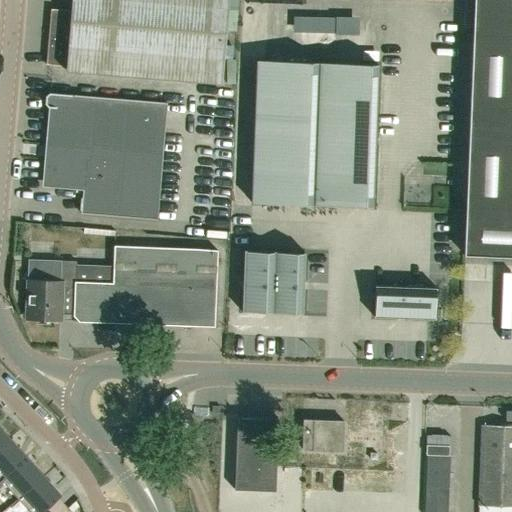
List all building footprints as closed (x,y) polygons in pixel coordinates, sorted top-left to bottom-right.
[(220,83),(227,0),(70,0),(70,9),(51,8),(46,63),(65,65),(65,69),(220,83)] [(511,0),(473,0),(463,255),(511,256),(511,0)] [(251,202),(373,207),(378,65),(256,60),(251,202)] [(157,218),(167,101),(49,92),(45,96),(44,103),(48,107),(52,107),(46,186),(83,189),(81,212),(157,218)] [(113,266),(76,264),(76,260),(54,259),(31,258),(30,279),(29,318),(59,319),(60,287),(74,287),(73,320),(213,326),(217,250),(114,246),(113,266)] [(302,314),(305,252),(274,251),(244,250),(241,312),(272,313),(302,314)] [(337,284),(336,274),(316,276),(317,286),(337,284)] [(374,285),(373,317),(435,319),(436,288),(374,285)] [(275,490),(278,418),(238,416),(235,488),(275,490)] [(342,451),(344,421),(303,419),(302,449),(342,451)] [(511,506),(511,425),(482,425),(479,506),(511,506)] [(0,445),(8,438),(0,429),(0,445)] [(0,480),(25,457),(8,438),(0,445),(0,480)] [(424,511),(447,511),(450,456),(427,455),(424,511)] [(25,457),(0,480),(0,486),(3,483),(17,498),(22,493),(42,475),(25,457)] [(394,471),(315,470),(314,511),(345,511),(346,482),(394,483),(394,471)] [(22,493),(17,498),(29,511),(40,511),(59,494),(42,475),(22,493)]
